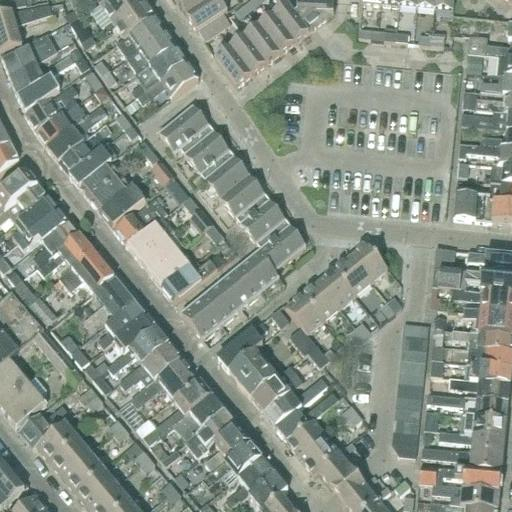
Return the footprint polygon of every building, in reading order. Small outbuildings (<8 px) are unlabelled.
[(80,0),(69,0),(72,6),(74,15),(83,9),(80,0)] [(101,10),(115,0),(95,0),(101,10)] [(113,27),(143,6),(138,0),(115,0),(101,10),(113,27)] [(187,22),(218,2),(216,0),(187,0),(177,7),(187,22)] [(258,0),(254,4),(259,11),(269,3),(266,0),(258,0)] [(334,19),(334,0),(298,0),(297,16),(334,19)] [(381,10),(382,0),(363,0),(363,8),(381,10)] [(399,11),(400,0),(382,0),(381,10),(399,11)] [(417,13),(418,0),(400,0),(399,11),(417,13)] [(435,15),(436,0),(418,0),(417,13),(435,15)] [(454,17),(455,0),(436,0),(435,15),(454,17)] [(25,1),(11,4),(13,13),(27,11),(25,1)] [(224,20),(228,17),(218,2),(187,22),(198,37),(199,36),(224,20)] [(249,18),(259,11),(254,4),(244,11),(249,18)] [(76,39),(85,33),(80,27),(74,15),(72,6),(62,8),(72,31),(76,39)] [(125,45),(155,24),(143,6),(113,27),(105,33),(108,37),(116,32),(125,45)] [(310,37),(295,18),(288,8),(273,19),(295,48),(310,37)] [(28,29),(53,22),(49,11),(12,18),(0,21),(0,57),(1,60),(23,53),(15,27),(26,24),(28,29)] [(239,26),(249,18),(244,11),(234,19),(239,26)] [(310,37),(334,19),(297,16),(295,18),(310,37)] [(280,59),(295,48),(273,19),(258,30),(280,59)] [(206,47),(230,30),(224,20),(199,36),(206,47)] [(128,65),(136,60),(166,39),(155,24),(125,45),(117,50),(128,65)] [(511,25),(511,26),(510,26),(508,46),(511,46),(511,55),(491,53),(492,45),(471,42),(469,60),(499,62),(511,63),(511,25)] [(385,26),(385,35),(410,36),(411,27),(385,26)] [(447,42),(447,31),(422,29),(421,40),(447,42)] [(266,70),(280,59),(258,30),(244,41),(266,70)] [(465,43),(466,33),(452,32),(451,42),(465,43)] [(372,45),(373,36),(360,35),(359,44),(372,45)] [(396,47),(396,38),(384,37),(383,46),(396,47)] [(408,48),(409,40),(396,38),(396,47),(408,48)] [(138,80),(146,75),(176,53),(166,39),(136,60),(128,65),(138,80)] [(11,85),(37,71),(58,59),(48,40),(23,53),(1,60),(3,68),(11,85)] [(86,55),(96,48),(91,41),(81,48),(86,55)] [(252,81),(266,70),(244,41),(230,52),(252,81)] [(431,51),(432,42),(420,41),(419,50),(431,51)] [(444,52),(445,43),(432,42),(431,51),(444,52)] [(237,93),(252,81),(230,52),(215,64),(237,93)] [(136,104),(138,103),(187,69),(176,53),(146,75),(138,80),(135,82),(141,90),(131,97),(136,104)] [(17,103),(45,86),(58,78),(74,69),(74,68),(84,62),(78,54),(69,60),(70,62),(54,72),(41,80),(37,71),(11,85),(17,103)] [(511,82),(511,63),(499,62),(498,73),(490,72),(489,80),(499,81),(511,82)] [(82,84),(86,82),(93,77),(84,63),(75,68),(82,78),(79,80),(82,84)] [(105,82),(109,78),(102,68),(98,71),(105,82)] [(198,84),(187,69),(138,103),(143,111),(166,94),(172,103),(171,103),(172,104),(199,85),(198,84)] [(93,77),(86,82),(96,97),(103,92),(93,77)] [(105,82),(111,92),(116,88),(109,78),(105,82)] [(511,100),(511,82),(499,81),(498,90),(482,89),(481,98),(504,100),(511,100)] [(58,89),(48,95),(45,86),(17,103),(18,103),(25,120),(62,95),(58,89)] [(37,140),(62,122),(58,115),(77,102),(72,93),(28,123),(37,140)] [(503,109),(486,107),(477,106),(478,98),(464,97),(462,114),(493,117),(508,119),(511,118),(511,100),(504,100),(503,109)] [(131,119),(141,112),(136,105),(126,112),(131,119)] [(71,136),(86,123),(78,111),(62,122),(37,140),(47,154),(71,136)] [(59,169),(86,146),(90,143),(86,137),(97,127),(107,120),(101,112),(91,119),(86,123),(71,136),(47,154),(48,155),(59,169)] [(185,161),(214,137),(193,112),(160,139),(176,160),(181,156),(185,161)] [(511,118),(508,119),(493,117),(493,123),(462,120),(461,132),(506,137),(511,137),(511,118)] [(131,131),(132,130),(123,120),(117,124),(125,135),(131,131)] [(69,181),(94,161),(89,155),(111,137),(106,131),(94,140),(90,143),(86,146),(59,169),(69,181)] [(125,135),(125,136),(132,145),(138,140),(131,131),(125,135)] [(0,155),(10,149),(1,132),(0,132),(0,155)] [(205,186),(234,163),(214,137),(185,161),(205,186)] [(511,155),(511,137),(506,137),(505,145),(470,142),(469,151),(473,152),(511,155)] [(145,161),(152,156),(145,148),(138,153),(145,161)] [(0,178),(19,166),(10,149),(0,155),(0,178)] [(79,194),(104,174),(117,163),(107,151),(94,161),(69,181),(79,194)] [(511,155),(473,152),(469,151),(460,151),(459,164),(467,165),(467,160),(477,161),(498,163),(497,172),(503,173),(511,173),(511,155)] [(152,156),(145,161),(150,167),(153,171),(160,166),(152,156)] [(90,207),(115,186),(120,182),(115,177),(125,169),(119,162),(117,163),(104,174),(79,194),(90,207)] [(221,205),(250,182),(234,163),(205,186),(221,205)] [(165,193),(175,185),(162,168),(152,176),(165,193)] [(468,183),(469,169),(459,168),(457,182),(468,183)] [(511,191),(511,173),(503,173),(497,172),(493,172),(492,180),(489,180),(488,184),(484,184),(483,189),(491,190),(511,191)] [(0,222),(39,191),(28,177),(0,199),(0,222)] [(124,199),(130,194),(120,182),(115,186),(90,207),(100,219),(124,199)] [(266,202),(265,201),(250,182),(221,205),(237,225),(266,202)] [(127,252),(148,235),(163,224),(167,220),(158,208),(180,191),(175,185),(165,193),(154,202),(156,205),(130,225),(115,237),(127,252)] [(471,201),(472,191),(457,190),(456,199),(471,201)] [(511,209),(511,191),(491,190),(490,205),(490,208),(494,208),(511,209)] [(27,220),(49,203),(39,191),(0,222),(0,232),(10,225),(14,231),(15,230),(27,220)] [(112,234),(124,225),(136,214),(146,206),(134,191),(130,194),(124,199),(100,219),(112,234)] [(483,202),(471,201),(456,199),(454,224),(511,229),(511,209),(494,208),(490,208),(490,205),(486,204),(486,202),(483,202)] [(194,222),(201,216),(189,202),(182,208),(194,222)] [(285,226),(266,202),(237,225),(257,249),(285,226)] [(22,258),(31,250),(25,242),(28,241),(59,215),(49,203),(27,220),(15,230),(20,236),(12,242),(18,249),(15,251),(22,258)] [(44,249),(69,228),(59,215),(28,241),(25,242),(31,250),(40,244),(44,249)] [(201,239),(205,236),(212,230),(201,216),(194,222),(189,226),(201,239)] [(139,267),(160,249),(174,238),(174,237),(163,224),(148,235),(127,252),(139,267)] [(275,278),(306,252),(285,226),(257,249),(266,260),(262,264),(274,278),(275,278)] [(40,272),(43,270),(45,268),(79,240),(69,228),(44,249),(47,253),(33,264),(40,272)] [(212,230),(205,236),(217,250),(224,244),(212,230)] [(150,281),(184,253),(185,252),(174,238),(160,249),(139,267),(150,281)] [(93,258),(79,241),(79,240),(45,268),(43,270),(46,273),(49,270),(53,275),(64,266),(72,275),(93,258)] [(388,276),(367,250),(351,263),(372,289),(388,276)] [(161,294),(183,277),(190,272),(184,265),(190,260),(184,253),(150,281),(161,294)] [(451,276),(453,256),(436,254),(434,274),(451,276)] [(94,301),(115,283),(93,258),(72,275),(54,290),(57,294),(62,289),(68,295),(73,302),(76,299),(79,303),(89,295),(94,301)] [(274,278),(262,264),(257,258),(239,273),(260,300),(280,284),(275,278),(274,278)] [(511,281),(511,261),(469,258),(468,267),(485,269),(484,279),(511,281)] [(0,274),(5,280),(13,274),(2,262),(0,263),(0,274)] [(356,302),(372,289),(351,263),(335,276),(356,302)] [(217,274),(211,267),(201,274),(196,267),(190,272),(183,277),(161,294),(173,310),(218,275),(217,274)] [(242,315),(260,300),(239,273),(220,288),(242,315)] [(462,277),(451,276),(434,274),(433,293),(438,294),(439,294),(459,296),(462,277)] [(340,315),(356,302),(335,276),(319,288),(340,315)] [(16,292),(22,286),(15,277),(8,283),(16,292)] [(511,281),(484,279),(466,278),(465,286),(481,288),(480,298),(511,301),(511,281)] [(135,308),(124,295),(115,283),(94,301),(98,307),(89,314),(91,318),(89,320),(93,326),(96,323),(99,327),(109,319),(114,326),(135,308)] [(29,312),(38,305),(22,286),(16,292),(14,293),(29,312)] [(223,330),(242,315),(220,288),(201,304),(223,330)] [(324,328),(340,315),(319,288),(303,301),(324,328)] [(433,293),(431,314),(440,315),(442,303),(437,302),(438,294),(433,293)] [(511,322),(511,301),(480,298),(459,296),(453,296),(452,305),(468,307),(467,318),(481,319),(511,322)] [(0,344),(29,320),(28,320),(12,300),(0,310),(0,344)] [(308,341),(324,328),(303,301),(287,315),(302,333),(308,341)] [(38,305),(29,312),(47,332),(57,323),(41,303),(38,305)] [(402,313),(400,311),(394,303),(388,309),(396,319),(402,313)] [(203,346),(223,330),(201,304),(182,319),(203,346)] [(112,348),(145,321),(135,308),(114,326),(119,332),(98,349),(103,355),(112,348)] [(389,324),(396,319),(388,309),(381,315),(389,324)] [(282,334),(289,328),(279,315),(271,322),(282,334)] [(511,322),(481,319),(467,318),(461,317),(460,322),(464,323),(463,327),(478,328),(477,339),(511,342),(511,322)] [(34,345),(43,337),(29,320),(0,344),(0,375),(11,366),(19,359),(18,358),(34,345)] [(135,351),(156,334),(145,321),(112,348),(117,355),(129,344),(135,351)] [(445,336),(446,325),(436,324),(435,335),(444,336),(445,336)] [(258,344),(268,336),(262,329),(219,364),(229,377),(255,356),(263,350),(258,344)] [(364,344),(371,339),(362,329),(356,334),(364,344)] [(429,332),(422,331),(404,330),(403,342),(428,344),(429,332)] [(317,352),(308,341),(302,333),(289,343),(305,362),(308,360),(317,352)] [(142,371),(169,349),(156,334),(135,351),(107,373),(113,381),(121,374),(136,363),(142,371)] [(357,350),(364,344),(356,334),(349,340),(357,350)] [(511,358),(511,342),(477,339),(445,336),(444,336),(443,345),(469,347),(469,355),(481,356),(511,358)] [(62,360),(63,359),(43,337),(34,345),(53,368),(62,360)] [(71,360),(79,354),(69,341),(61,347),(71,360)] [(427,356),(428,344),(403,342),(402,354),(427,356)] [(155,386),(181,365),(169,349),(142,371),(128,382),(119,389),(126,397),(134,390),(135,391),(149,380),(155,386)] [(444,352),(442,352),(434,351),(432,366),(442,367),(444,352)] [(330,368),(324,361),(317,352),(308,360),(321,375),(330,368)] [(89,367),(84,360),(79,354),(71,360),(82,373),(89,367)] [(426,368),(427,356),(402,354),(401,366),(426,368)] [(511,358),(481,356),(469,355),(467,354),(466,370),(467,370),(484,372),(511,374),(511,372),(511,358)] [(333,371),(339,365),(331,355),(324,361),(330,368),(333,371)] [(251,405),(278,383),(255,356),(229,377),(251,405)] [(62,360),(53,368),(74,393),(84,385),(63,359),(62,360)] [(175,409),(200,388),(181,365),(155,386),(131,407),(138,414),(162,393),(175,409)] [(0,411),(29,388),(11,366),(0,375),(0,411)] [(424,380),(426,368),(401,366),(399,378),(424,380)] [(444,368),(442,367),(432,366),(431,382),(443,383),(444,368)] [(93,386),(99,381),(99,380),(91,370),(85,376),(93,386)] [(511,374),(484,372),(467,370),(465,386),(510,390),(511,374)] [(300,385),(296,379),(291,372),(278,383),(251,405),(264,421),(286,403),(306,386),(304,383),(300,385)] [(317,401),(327,392),(335,386),(329,378),(291,409),(286,403),(264,421),(276,435),(297,417),(317,401)] [(423,392),(424,380),(399,378),(398,390),(423,392)] [(106,401),(112,396),(99,381),(93,386),(106,401)] [(510,390),(465,386),(450,385),(449,394),(478,396),(477,405),(508,409),(510,390)] [(339,406),(346,399),(335,386),(327,392),(333,399),(302,423),(297,417),(276,435),(287,448),(314,427),(314,426),(339,406)] [(47,409),(35,395),(29,388),(0,411),(0,414),(17,434),(47,409)] [(150,452),(173,433),(190,419),(212,402),(200,388),(175,409),(181,416),(168,427),(154,438),(145,427),(136,435),(150,452)] [(422,404),(423,392),(398,390),(397,402),(422,404)] [(83,405),(93,397),(91,394),(81,402),(83,405)] [(101,407),(100,405),(96,401),(86,409),(92,415),(101,407)] [(508,409),(477,405),(428,401),(427,411),(463,413),(462,422),(507,426),(508,409)] [(187,448),(224,417),(212,402),(190,419),(197,427),(181,441),(187,448)] [(421,416),(422,404),(397,402),(396,414),(421,416)] [(63,425),(72,418),(65,409),(54,419),(49,412),(19,437),(34,455),(37,452),(37,453),(66,429),(63,425)] [(342,420),(347,427),(357,419),(352,412),(342,420)] [(420,428),(421,416),(396,414),(394,426),(420,428)] [(198,464),(209,456),(215,451),(237,433),(224,417),(187,448),(185,449),(198,464)] [(437,437),(439,420),(427,418),(425,437),(437,438),(437,437)] [(357,419),(347,427),(352,434),(362,426),(357,419)] [(505,444),(507,426),(462,422),(461,439),(473,441),(505,444)] [(418,440),(420,428),(394,426),(393,438),(418,440)] [(114,441),(123,433),(118,427),(108,435),(114,441)] [(300,465),(326,444),(314,427),(287,448),(300,465)] [(50,468),(79,444),(66,429),(37,453),(50,468)] [(119,448),(129,440),(123,433),(114,441),(119,448)] [(202,488),(215,477),(250,449),(237,433),(215,451),(221,457),(195,478),(202,488)] [(505,444),(473,441),(461,439),(437,437),(437,438),(425,437),(425,446),(473,450),(472,459),(503,462),(505,444)] [(417,452),(418,440),(393,438),(392,450),(417,452)] [(63,484),(92,460),(79,444),(50,468),(63,484)] [(339,459),(326,444),(300,465),(314,481),(319,477),(318,476),(339,459)] [(225,494),(241,482),(262,464),(250,449),(215,477),(202,488),(208,496),(219,487),(225,494)] [(353,469),(346,461),(355,453),(351,449),(339,459),(318,476),(319,477),(332,493),(342,484),(354,499),(365,490),(357,480),(353,476),(362,468),(359,464),(353,469)] [(416,464),(417,452),(392,450),(392,451),(400,463),(416,464)] [(161,453),(155,459),(162,468),(169,463),(161,453)] [(501,480),(503,462),(472,459),(423,454),(422,465),(458,469),(457,476),(470,477),(501,480)] [(0,511),(6,511),(29,493),(0,458),(0,511)] [(140,472),(149,464),(144,458),(134,466),(140,472)] [(76,499),(105,475),(92,460),(63,484),(76,499)] [(169,463),(162,468),(166,473),(175,466),(171,461),(169,463)] [(145,479),(155,471),(149,464),(140,472),(145,479)] [(236,511),(243,506),(275,480),(262,464),(241,482),(247,489),(224,508),(227,511),(236,511)] [(470,477),(457,476),(422,472),(421,491),(435,492),(436,488),(442,488),(443,483),(455,484),(454,494),(500,498),(501,480),(470,477)] [(86,511),(92,511),(118,491),(105,475),(76,499),(86,511)] [(183,494),(189,489),(181,479),(175,484),(183,494)] [(281,501),(288,495),(275,480),(243,506),(244,508),(252,501),(258,508),(253,511),(268,511),(281,502),(281,501)] [(378,500),(371,492),(377,486),(374,483),(365,490),(354,499),(342,484),(332,493),(335,497),(347,511),(371,511),(378,507),(379,508),(391,497),(387,493),(378,500)] [(401,501),(411,493),(405,486),(395,494),(401,501)] [(166,503),(175,495),(170,489),(160,497),(166,503)] [(123,511),(130,507),(118,491),(92,511),(123,511)] [(454,494),(435,492),(434,501),(453,503),(452,511),(464,511),(498,511),(500,498),(454,494)] [(171,510),(181,502),(175,495),(166,503),(171,510)] [(44,511),(36,501),(22,511),(44,511)] [(289,511),(281,502),(268,511),(289,511)] [(413,511),(414,504),(406,503),(404,511),(413,511)]
